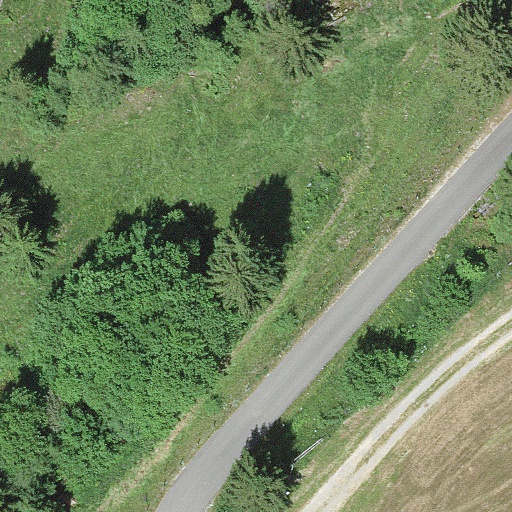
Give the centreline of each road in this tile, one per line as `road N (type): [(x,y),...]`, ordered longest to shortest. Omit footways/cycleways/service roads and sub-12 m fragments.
road 1 (unclassified): [(511,131),(171,511)]
road 2 (track): [(307,511),(446,372),(511,331)]
